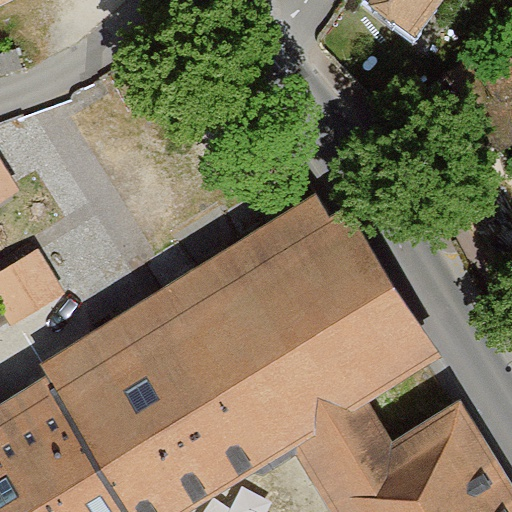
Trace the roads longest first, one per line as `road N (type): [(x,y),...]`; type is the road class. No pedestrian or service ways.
road 1 (tertiary): [(266,47),(511,416)]
road 2 (unclassified): [(185,0),(29,91),(0,99)]
